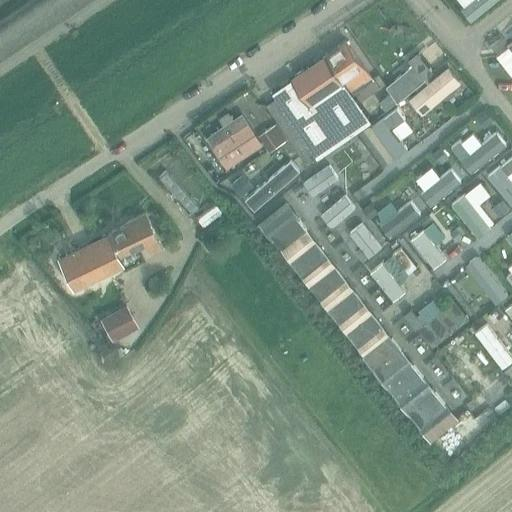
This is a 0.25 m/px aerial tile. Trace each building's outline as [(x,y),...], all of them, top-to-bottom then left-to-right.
[(325,53),(325,54),(342,78),(332,85),(344,101),(352,95),(358,104),(362,101),(355,92),(373,79),(346,39),(325,53)] [(379,101),(386,110),(433,71),(417,52),(409,59),(413,65),(387,86),(391,92),(379,101)] [(325,54),(275,89),(293,115),(302,109),(329,147),(342,138),(346,143),(375,119),(362,101),(358,104),(352,95),(344,101),(332,85),(342,78),(325,54)] [(431,107),(471,73),(456,56),(417,90),(431,107)] [(277,101),(267,107),(303,160),(313,154),(277,101)] [(479,104),(453,127),(459,135),(485,111),(479,104)] [(396,143),(410,133),(392,106),(377,116),(396,143)] [(243,115),(205,139),(225,170),(262,146),(243,115)] [(482,166),(511,137),(511,129),(502,119),(468,151),(482,166)] [(269,151),(287,139),(277,124),(259,136),(269,151)] [(181,139),(159,151),(186,203),(209,191),(181,139)] [(511,149),(495,161),(511,187),(511,149)] [(447,194),(470,171),(454,155),(431,179),(447,194)] [(311,170),(328,199),(347,187),(330,158),(311,170)] [(461,192),(487,225),(498,216),(471,184),(461,192)] [(406,228),(432,208),(417,189),(391,209),(406,228)] [(281,232),(307,208),(292,191),(266,215),(281,232)] [(368,209),(350,224),(378,258),(381,256),(404,285),(413,278),(426,294),(439,283),(436,279),(443,274),(410,233),(396,244),(368,209)] [(450,220),(441,209),(416,228),(425,240),(450,220)] [(126,223),(106,232),(57,254),(74,293),(124,271),(117,255),(143,244),(148,255),(162,249),(145,213),(125,222),(126,223)] [(287,239),(298,253),(325,233),(314,219),(287,239)] [(300,255),(318,277),(344,257),(327,234),(300,255)] [(503,295),(511,288),(511,281),(483,245),(471,254),(503,295)] [(349,259),(319,276),(333,300),(362,284),(349,259)] [(338,302),(355,324),(382,305),(365,282),(338,302)] [(394,307),(410,294),(403,286),(387,299),(394,307)] [(414,306),(442,339),(478,310),(462,290),(432,314),(420,300),(414,306)] [(375,351),(403,329),(384,304),(356,326),(375,351)] [(112,339),(136,326),(125,306),(101,319),(112,339)] [(481,321),(509,362),(511,359),(511,340),(493,313),(481,321)] [(381,365),(397,381),(424,353),(408,338),(381,365)] [(453,349),(472,377),(483,369),(464,341),(453,349)] [(511,369),(507,363),(488,380),(502,396),(511,387),(511,369)] [(416,405),(446,385),(439,373),(408,393),(416,405)] [(455,396),(428,416),(438,431),(466,411),(455,396)]
